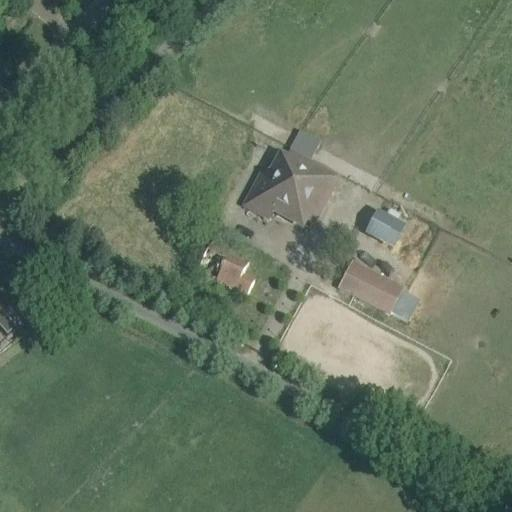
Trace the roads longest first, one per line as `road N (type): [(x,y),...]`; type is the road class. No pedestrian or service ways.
road 1 (residential): [(511,504),(0,239)]
road 2 (residential): [(0,197),(218,0)]
road 3 (unclassified): [(0,112),(104,0)]
